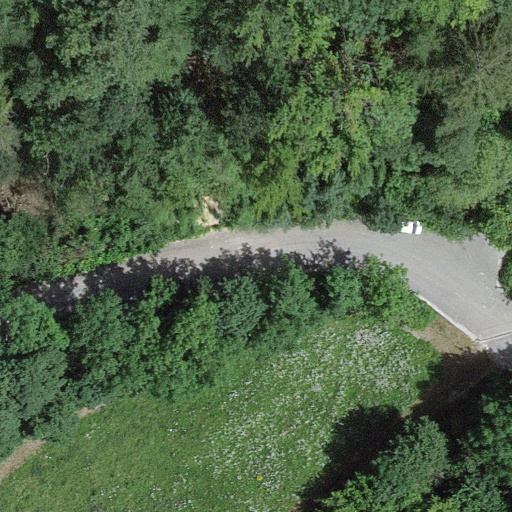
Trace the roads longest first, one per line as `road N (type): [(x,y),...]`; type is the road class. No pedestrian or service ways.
road 1 (residential): [(511,346),(426,264),(403,249),(359,242),(294,244),(0,314)]
road 2 (track): [(318,511),(445,409),(509,344)]
